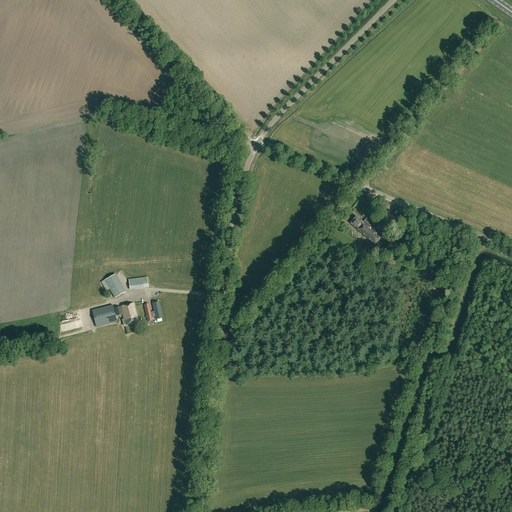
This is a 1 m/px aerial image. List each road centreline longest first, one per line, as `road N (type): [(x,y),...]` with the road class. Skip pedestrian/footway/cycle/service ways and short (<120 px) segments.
road 1 (unclassified): [(202,511),(232,225),(256,144)]
road 2 (unclassified): [(511,247),(256,144)]
road 3 (unclassified): [(256,144),(115,0)]
road 4 (unclassified): [(256,144),(393,0)]
